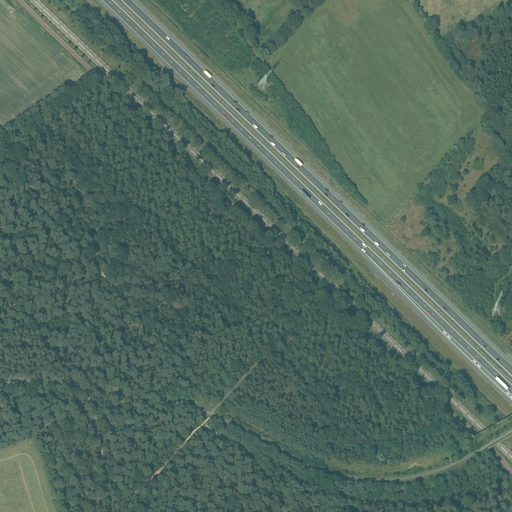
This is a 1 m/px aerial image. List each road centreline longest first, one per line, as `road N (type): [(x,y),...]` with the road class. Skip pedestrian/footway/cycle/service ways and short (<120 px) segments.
road 1 (tertiary): [(511,457),(33,0)]
road 2 (motorway): [(106,0),(511,390)]
road 3 (motorway): [(511,371),(126,0)]
road 4 (track): [(222,0),(344,171)]
road 5 (track): [(72,376),(92,405),(110,510)]
road 6 (track): [(202,423),(110,510)]
road 7 (track): [(287,511),(247,451),(202,423)]
